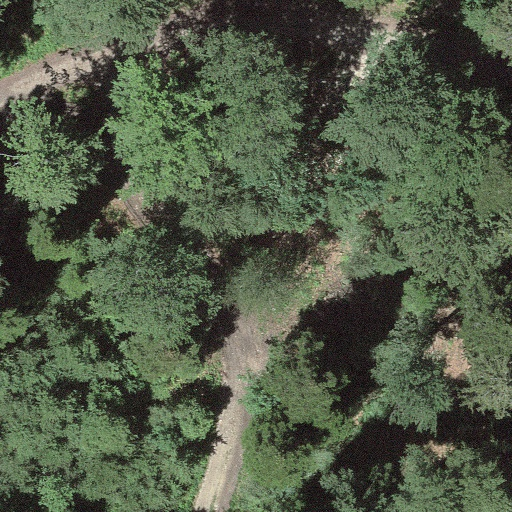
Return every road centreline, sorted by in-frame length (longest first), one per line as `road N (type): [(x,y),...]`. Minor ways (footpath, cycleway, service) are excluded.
road 1 (track): [(0,110),(137,35),(204,16),(309,19),(511,70)]
road 2 (track): [(212,511),(240,389),(235,339),(221,295),(141,200),(122,155),(118,103),(137,35)]
